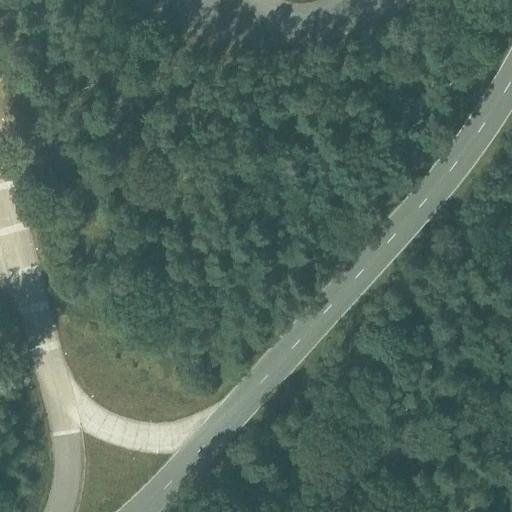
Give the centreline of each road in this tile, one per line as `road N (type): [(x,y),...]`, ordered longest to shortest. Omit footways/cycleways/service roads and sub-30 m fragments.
road 1 (unclassified): [(146,511),(479,148),(511,95)]
road 2 (unknown): [(181,0),(266,22),(308,21),(362,0)]
road 3 (unknown): [(56,384),(51,511)]
